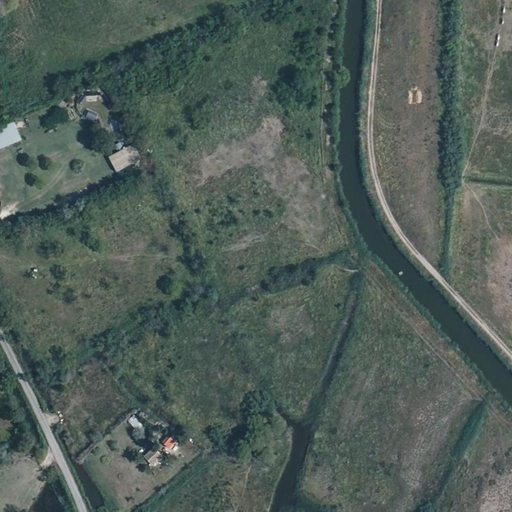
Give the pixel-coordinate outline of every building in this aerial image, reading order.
[(15,121),(0,126),(0,148),(22,140),(15,121)] [(121,160),(124,165),(138,158),(131,145),(111,156),(116,164),(121,160)] [(101,404),(119,395),(98,356),(81,365),(101,404)] [(125,391),(117,397),(126,410),(134,405),(125,391)] [(133,415),(128,422),(139,429),(143,422),(133,415)] [(163,443),(169,448),(178,440),(172,434),(163,443)] [(143,455),(152,465),(162,456),(153,446),(143,455)]
